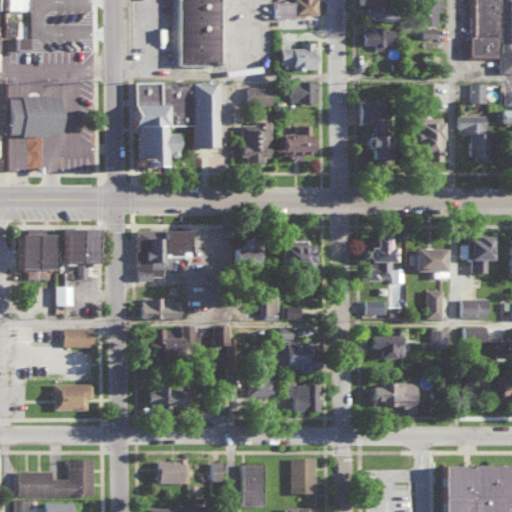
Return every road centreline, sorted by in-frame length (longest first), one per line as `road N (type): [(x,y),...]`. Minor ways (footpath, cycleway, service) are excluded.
road 1 (residential): [(511,438),(0,436)]
road 2 (residential): [(0,197),(511,198)]
road 3 (residential): [(121,511),(126,198)]
road 4 (residential): [(348,511),(346,198)]
road 5 (residential): [(126,198),(120,0)]
road 6 (residential): [(346,198),(344,0)]
